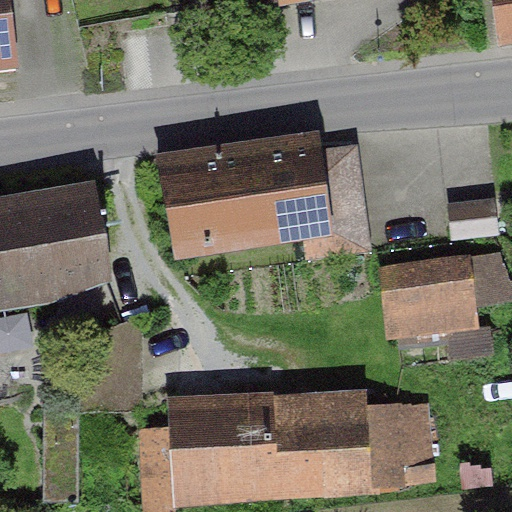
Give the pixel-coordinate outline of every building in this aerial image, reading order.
[(0,0),(0,73),(21,71),(14,0),(0,0)] [(278,0),(281,12),(349,0),(278,0)] [(511,0),(490,0),(498,43),(511,40),(511,0)] [(169,159),(181,261),(366,239),(354,137),(169,159)] [(0,295),(117,272),(97,174),(0,194),(0,295)] [(455,237),(502,233),(499,196),(453,200),(455,237)] [(473,256),(378,268),(388,343),(483,331),(473,256)] [(92,404),(148,402),(146,334),(90,335),(92,404)] [(173,396),(178,508),(373,500),(368,388),(173,396)] [(437,405),(372,408),(376,496),(441,493),(437,405)] [(82,496),(83,410),(51,409),(50,495),(82,496)] [(174,511),(171,429),(141,430),(143,511),(174,511)]
